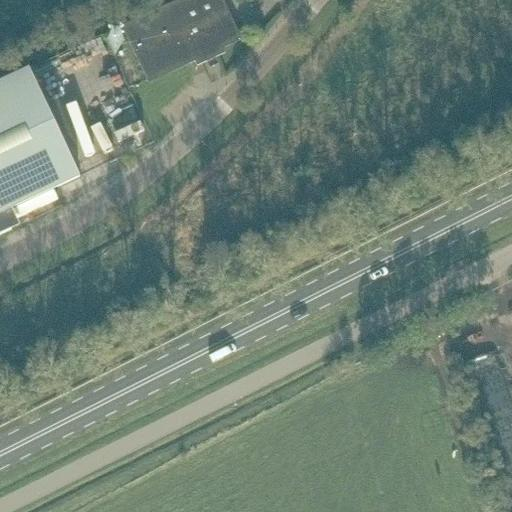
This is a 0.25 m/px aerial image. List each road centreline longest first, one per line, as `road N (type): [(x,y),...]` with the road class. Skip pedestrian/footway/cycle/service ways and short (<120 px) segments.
road 1 (unclassified): [(1,511),(511,252)]
road 2 (primary): [(0,454),(511,197)]
road 3 (unclassified): [(0,266),(142,181),(271,57),(316,0)]
